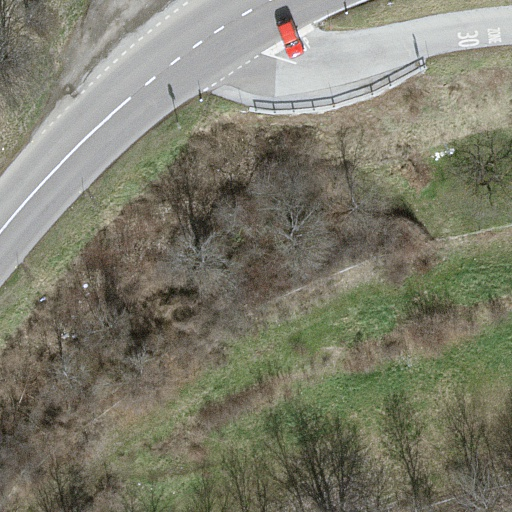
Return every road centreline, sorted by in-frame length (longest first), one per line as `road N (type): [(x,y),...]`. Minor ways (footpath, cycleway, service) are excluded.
road 1 (secondary): [(0,233),(136,91),(224,26)]
road 2 (residential): [(511,24),(465,27),(302,68),(266,56),(224,26)]
